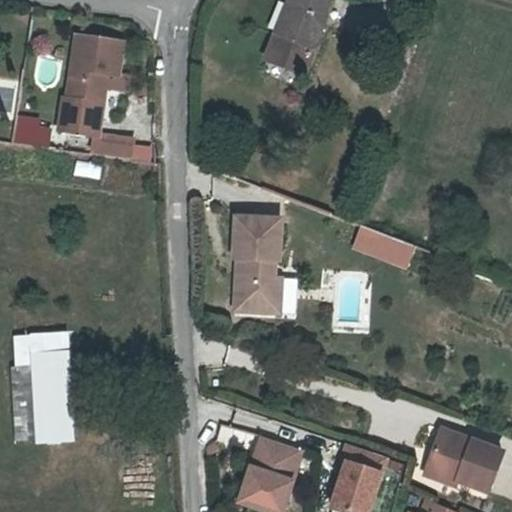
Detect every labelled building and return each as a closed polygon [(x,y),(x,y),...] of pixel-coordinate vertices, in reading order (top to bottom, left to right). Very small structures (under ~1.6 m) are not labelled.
[(276,0),(275,3),(281,7),(261,63),(293,74),(320,0),(276,0)] [(84,142),(89,143),(96,91),(93,91),(94,81),(108,82),(113,48),(65,42),(57,104),(69,106),(68,118),(59,117),(56,139),(84,142)] [(46,147),(49,120),(13,117),(11,144),(46,147)] [(89,143),(84,142),(82,161),(118,166),(119,152),(123,148),(89,143)] [(45,161),(44,172),(67,176),(69,164),(45,161)] [(218,314),(257,316),(258,283),(259,264),(264,264),(266,222),(216,221),(214,262),(219,262),(218,314)] [(386,244),(382,260),(404,265),(408,249),(386,244)] [(258,283),(257,316),(265,315),(266,283),(258,283)] [(506,323),(511,303),(511,292),(501,289),(492,318),(506,323)] [(58,360),(17,361),(21,449),(62,448),(58,360)] [(421,470),(449,482),(446,487),(478,502),(499,463),(438,435),(421,470)] [(270,511),(287,457),(245,445),(225,511),(270,511)] [(357,511),(373,458),(333,447),(328,464),(333,465),(320,511),(321,511),(357,511)] [(134,495),(157,495),(157,465),(134,465),(134,495)]
